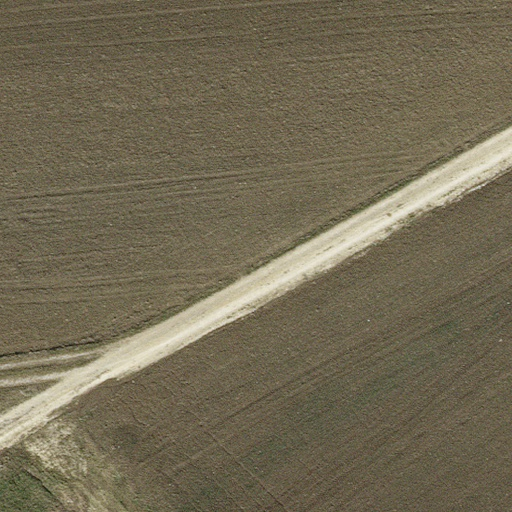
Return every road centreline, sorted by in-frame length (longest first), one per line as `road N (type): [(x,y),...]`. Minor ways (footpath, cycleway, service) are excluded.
road 1 (track): [(0,431),(511,145)]
road 2 (track): [(39,409),(139,511)]
road 3 (track): [(0,376),(130,359)]
